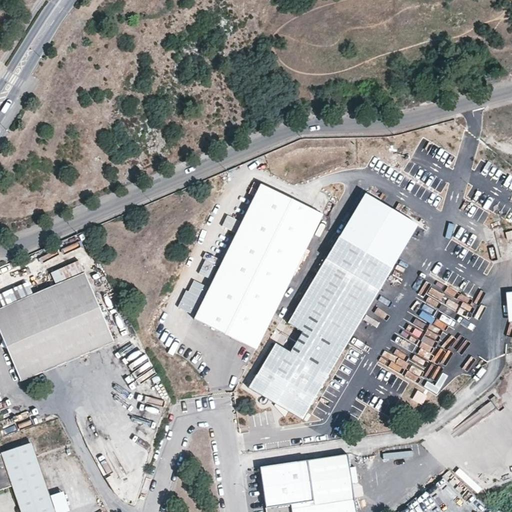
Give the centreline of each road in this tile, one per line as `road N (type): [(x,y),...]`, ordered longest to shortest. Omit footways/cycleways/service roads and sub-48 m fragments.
road 1 (residential): [(0,247),(299,128),(391,124),(511,90)]
road 2 (unknown): [(211,415),(216,377),(182,317),(248,180),(274,168),(337,187),(428,257)]
road 3 (unknown): [(0,365),(26,396),(66,418),(125,511)]
road 4 (tertiary): [(0,118),(74,0)]
